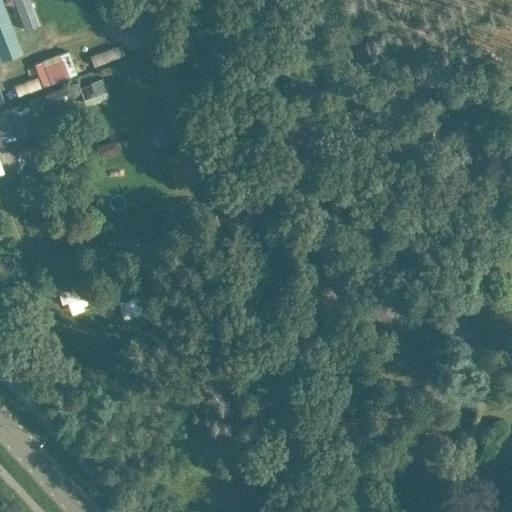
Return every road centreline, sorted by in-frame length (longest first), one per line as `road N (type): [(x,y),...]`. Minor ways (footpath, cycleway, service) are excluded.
road 1 (unclassified): [(365,511),(315,179),(318,0)]
road 2 (tertiary): [(0,422),(80,511)]
